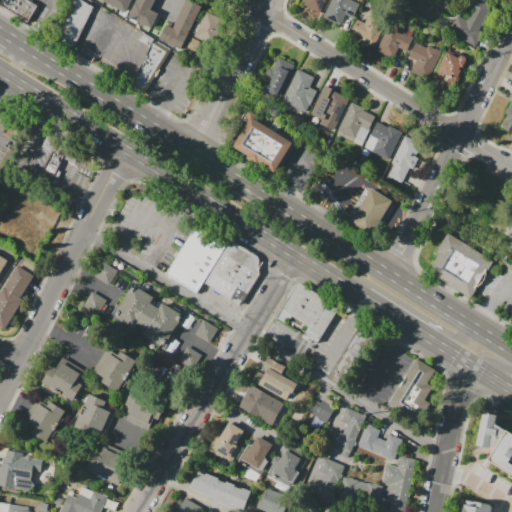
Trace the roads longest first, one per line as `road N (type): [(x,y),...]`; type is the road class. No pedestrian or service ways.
road 1 (residential): [(511,168),(238,0)]
road 2 (residential): [(511,34),(388,273)]
road 3 (residential): [(243,332),(135,511)]
road 4 (primary): [(346,295),(511,398)]
road 5 (residential): [(82,231),(0,393)]
road 6 (primary): [(346,295),(372,284),(461,340),(476,328)]
road 7 (primary): [(511,350),(388,273)]
road 8 (residential): [(467,371),(436,511)]
road 9 (primary): [(260,193),(141,119)]
road 10 (primary): [(121,155),(239,227)]
